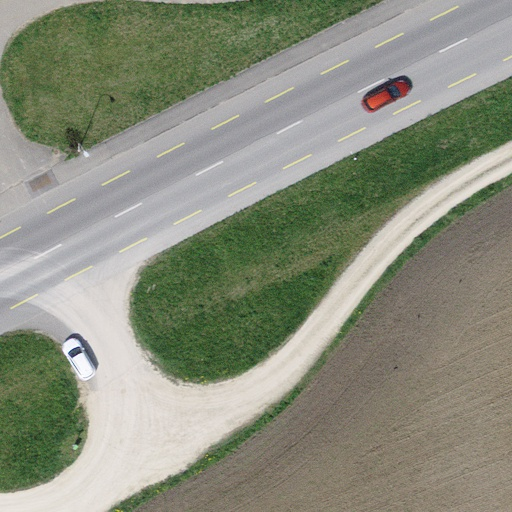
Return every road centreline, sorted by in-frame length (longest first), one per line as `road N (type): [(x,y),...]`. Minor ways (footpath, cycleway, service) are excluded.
road 1 (track): [(511,158),(453,189),(396,233),(307,342),(231,408),(152,459),(38,511)]
road 2 (primary): [(0,276),(511,15)]
